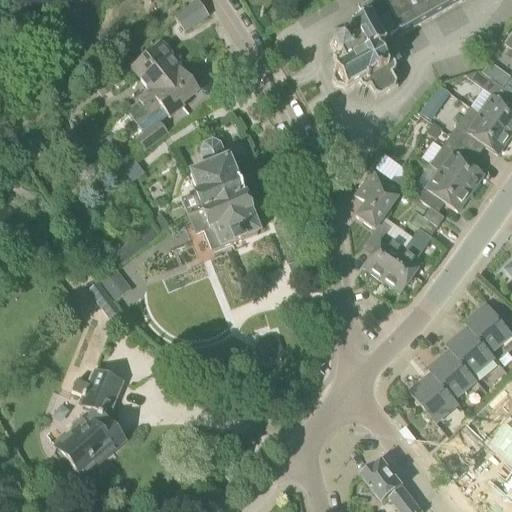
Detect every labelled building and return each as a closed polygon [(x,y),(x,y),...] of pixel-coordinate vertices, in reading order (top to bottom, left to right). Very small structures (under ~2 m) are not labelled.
[(397,90),(389,77),(396,73),(392,67),(398,63),(386,42),(396,36),(398,39),(468,0),(390,0),(380,6),(377,0),(372,0),(358,8),(365,21),(350,30),(353,35),(330,47),(336,59),(333,61),(338,71),(333,74),(344,94),(359,86),(361,90),(364,91),(368,89),(375,102),(397,90)] [(197,3),(195,4),(173,18),(184,34),(207,19),(197,3)] [(131,71),(150,94),(151,96),(181,71),(171,58),(173,56),(165,45),(162,47),(131,71)] [(492,84),(499,72),(489,65),(481,76),(492,84)] [(149,119),(161,110),(168,119),(169,121),(183,110),(181,108),(197,95),(182,76),(184,74),(181,71),(151,96),(150,94),(138,105),(149,119)] [(483,93),(490,83),(480,76),(479,75),(478,76),(464,80),(483,93)] [(511,83),(509,81),(502,91),(511,98),(511,83)] [(491,99),(478,117),(510,140),(511,137),(511,113),(505,109),(511,99),(511,98),(502,91),(490,83),(483,93),(491,99)] [(101,100),(113,92),(106,84),(95,92),(101,100)] [(430,125),(437,116),(425,108),(419,117),(430,125)] [(479,146),(497,159),(510,140),(478,117),(470,112),(450,140),(472,156),(479,146)] [(167,137),(158,126),(158,125),(144,136),(135,142),(144,154),(167,137)] [(435,142),(441,134),(432,128),(426,136),(435,142)] [(470,197),(483,178),(465,166),(472,156),(450,140),(430,169),(438,174),(470,197)] [(214,241),(219,253),(257,238),(251,224),(248,216),(242,200),(241,198),(244,196),(240,185),(236,187),(235,185),(232,177),(227,163),(226,164),(219,147),(212,144),(203,147),(200,155),(206,172),(189,179),(196,198),(182,205),(188,222),(195,238),(203,235),(205,239),(214,241)] [(381,224),(407,188),(405,180),(393,181),(391,184),(384,180),(373,172),(354,200),(365,207),(355,220),(374,233),(381,224)] [(457,216),(470,197),(438,174),(425,193),(417,187),(410,197),(430,211),(432,213),(439,203),(457,216)] [(422,218),(427,210),(419,205),(414,213),(422,218)] [(444,221),(432,213),(430,211),(423,221),(437,231),(444,221)] [(414,216),(406,226),(429,241),(437,231),(423,221),(418,218),(417,218),(414,216)] [(362,272),(380,285),(403,252),(385,239),(391,231),(381,224),(374,233),(365,246),(375,254),(362,272)] [(403,252),(380,285),(399,298),(422,265),(403,252)] [(116,272),(100,284),(108,295),(114,305),(123,299),(114,287),(123,281),(116,272)] [(121,315),(114,305),(108,295),(96,304),(110,323),(121,315)] [(465,326),(468,330),(490,356),(490,355),(511,337),(511,335),(487,307),(465,326)] [(490,356),(468,330),(446,349),(450,353),(472,379),(472,378),(494,360),(490,355),(490,356)] [(428,372),(432,377),(454,402),(455,401),(476,383),(472,378),(472,379),(450,353),(428,372)] [(505,368),(511,362),(511,359),(508,355),(499,362),(505,368)] [(94,470),(123,445),(105,425),(120,388),(93,377),(88,391),(75,386),(71,398),(85,403),(83,410),(94,414),(92,420),(56,451),(81,481),(83,480),(89,482),(96,477),(94,470)] [(454,402),(432,377),(410,395),(435,426),(459,406),(455,401),(454,402)] [(233,396),(243,402),(250,392),(240,386),(233,396)] [(511,431),(496,449),(511,462),(511,431)] [(397,511),(420,511),(383,464),(362,480),(382,506),(389,501),(397,511)]
